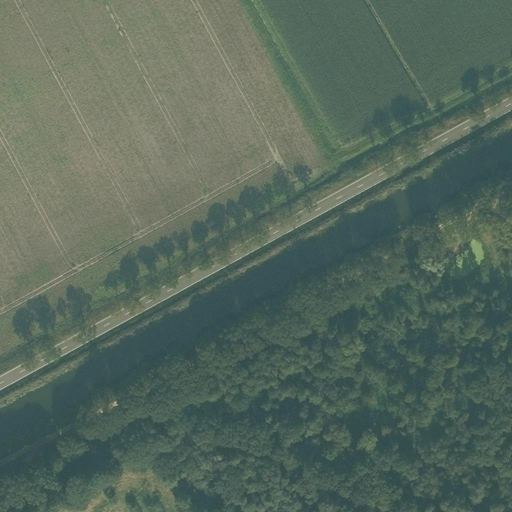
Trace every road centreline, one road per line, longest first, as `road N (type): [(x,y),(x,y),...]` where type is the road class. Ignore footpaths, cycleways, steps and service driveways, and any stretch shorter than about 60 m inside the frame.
road 1 (primary): [(0,385),(511,104)]
road 2 (track): [(511,189),(140,392)]
road 3 (track): [(385,511),(156,415),(140,392)]
road 4 (track): [(140,392),(0,468)]
